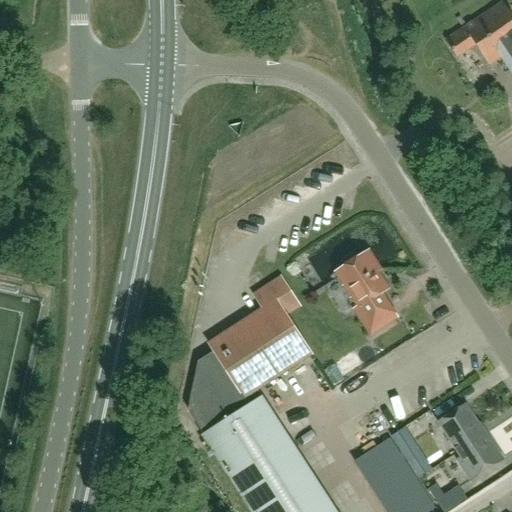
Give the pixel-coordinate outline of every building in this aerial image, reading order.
[(511,72),(511,18),(502,4),(446,42),(457,59),(477,45),(490,65),(502,57),(511,72)] [(494,83),(486,88),(494,100),(502,95),(494,83)] [(338,276),(346,288),(359,307),(354,310),(370,336),(397,319),(381,294),(388,290),(377,273),(380,271),(370,255),(359,262),(357,258),(353,258),(344,263),(343,267),(345,271),(338,276)] [(312,356),(286,315),(299,307),(282,280),(255,297),(264,310),(210,345),(215,353),(199,363),(187,414),(203,438),(202,439),(249,511),(336,511),(263,399),(262,399),(257,391),(260,389),(312,356)] [(357,353),(341,366),(349,376),(365,363),(357,353)] [(440,425),(462,460),(459,462),(472,482),(504,461),(486,434),(485,435),(467,407),(440,425)] [(423,458),(415,445),(405,430),(392,438),(418,479),(431,471),(423,458)] [(391,439),(355,462),(387,511),(429,511),(435,508),(391,439)]
